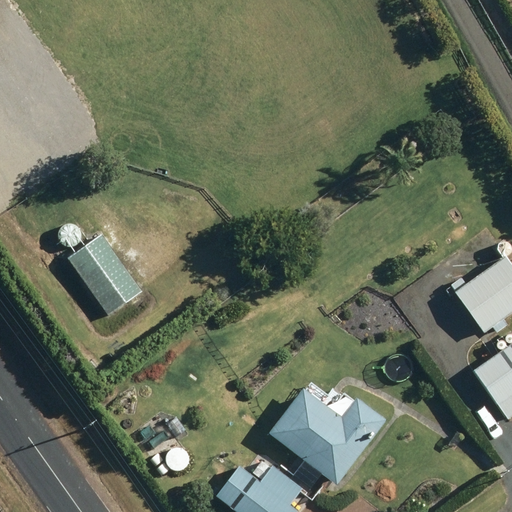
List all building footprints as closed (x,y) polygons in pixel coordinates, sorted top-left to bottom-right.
[(142,298),(106,243),(74,264),(110,318),(142,298)] [(511,321),(511,263),(461,298),(489,338),(511,321)] [(511,340),(501,350),(506,355),(479,379),(511,414),(511,340)] [(341,490),(397,423),(332,370),(276,437),(341,490)] [(234,511),(307,511),(316,500),(256,455),(221,501),(234,511)]
